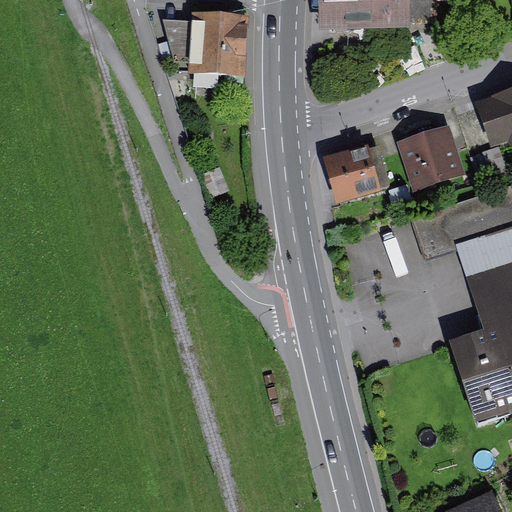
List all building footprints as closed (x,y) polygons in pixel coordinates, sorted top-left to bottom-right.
[(329,0),(330,24),(444,21),(443,0),(329,0)] [(250,22),(192,17),(186,83),(245,88),(250,22)] [(511,96),(486,105),(491,119),(495,131),(500,144),(511,140),(511,96)] [(491,119),(485,121),(489,133),(495,131),(491,119)] [(409,145),(423,188),(469,174),(456,130),(409,145)] [(382,147),(333,160),(344,201),(393,188),(382,147)] [(236,191),(226,167),(208,175),(217,199),(236,191)] [(511,191),(420,220),(433,260),(467,250),(466,246),(511,232),(511,191)] [(477,282),(511,271),(511,232),(466,246),(467,250),(477,282)] [(511,271),(477,282),(495,337),(511,331),(511,271)] [(511,331),(495,337),(463,347),(487,422),(511,414),(511,331)] [(501,511),(495,498),(465,511),(501,511)]
